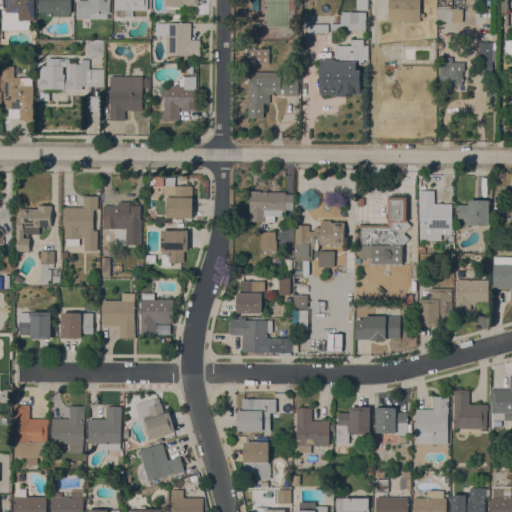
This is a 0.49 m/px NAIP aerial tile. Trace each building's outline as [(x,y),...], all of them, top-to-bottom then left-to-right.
[(33,0),(33,20),(29,20),(29,30),(1,30),(1,10),(5,10),(5,0),(33,0)] [(38,0),(71,0),(71,12),(68,13),(68,16),(52,16),(52,12),(39,12),(38,0)] [(109,0),(109,14),(106,14),(106,19),(76,18),(77,0),(88,1),(88,0),(109,0)] [(118,11),(114,11),(114,0),(147,0),(147,10),(132,10),(132,16),(118,16),(118,11)] [(356,0),(367,0),(367,10),(356,10),(356,0)] [(420,0),(420,13),(424,13),(424,18),(420,18),(420,22),(388,22),(388,0),(420,0)] [(437,8),(456,8),(456,7),(460,7),(459,22),(451,22),(451,21),(437,21),(437,8)] [(365,30),(341,30),(341,31),(331,31),(331,23),(340,23),(340,15),(341,15),(341,12),(365,12),(365,30)] [(166,23),(190,23),(190,40),(200,40),(200,55),(166,55),(166,23)] [(328,33),(310,33),(310,24),(328,24),(328,33)] [(320,60),(335,60),(336,45),(351,45),(351,39),(363,39),(363,45),(368,45),(367,60),(363,60),(363,62),(356,62),(356,70),(361,70),(360,94),(345,94),(345,97),(337,97),(337,95),(319,95),(320,60)] [(103,42),(103,56),(86,56),(85,42),(103,42)] [(492,73),(478,73),(478,65),(478,59),(475,59),(475,51),(478,51),(479,42),(492,42),(492,73)] [(269,64),(249,64),(249,49),(269,49),(269,64)] [(439,83),(439,61),(447,62),(448,56),(453,57),(453,62),(464,62),(464,71),(462,71),(462,79),(463,79),(463,80),(462,80),(462,83),(439,83)] [(46,65),(46,58),(59,58),(59,66),(62,66),(62,74),(64,74),(64,79),(68,79),(68,63),(80,63),(80,59),(89,60),(89,69),(103,69),(102,86),(81,86),(81,90),(39,89),(40,65),(46,65)] [(13,66),(13,73),(28,73),(28,77),(32,78),(32,85),(33,85),(32,120),(18,120),(18,118),(8,118),(8,108),(4,108),(4,78),(0,78),(1,66),(13,66)] [(248,72),(281,72),(281,83),(284,83),(284,78),(297,79),(297,96),(283,96),(283,94),(270,94),(270,103),(263,103),(263,118),(248,118),(248,72)] [(142,76),(142,111),(124,111),(124,120),(109,120),(110,76),(142,76)] [(196,77),(196,86),(198,87),(197,111),(181,111),(181,107),(179,107),(179,122),(163,122),(164,85),(180,86),(180,77),(184,77),(184,76),(196,77)] [(169,177),(169,188),(192,188),(192,218),(167,218),(167,196),(164,196),(164,185),(166,185),(166,177),(169,177)] [(451,203),(451,228),(452,228),(451,234),(419,234),(419,208),(419,194),(418,194),(418,190),(434,190),(434,203),(451,203)] [(285,194),(293,194),(293,209),(285,210),(285,212),(282,212),(282,216),(274,216),(274,222),(249,222),(249,191),(260,191),(260,192),(285,192),(285,194)] [(64,207),(83,207),(83,196),(97,196),(97,210),(93,210),(93,230),(97,230),(96,251),(84,251),(84,237),(80,237),(80,238),(79,238),(79,246),(65,246),(65,238),(64,238),(64,207)] [(372,264),(372,258),(365,258),(365,260),(360,260),(360,263),(355,263),(355,258),(359,258),(359,245),(360,245),(360,228),(359,228),(359,225),(387,225),(388,197),(406,197),(406,221),(411,226),(403,234),(409,239),(402,246),(402,264),(380,264),(372,264)] [(465,225),(465,218),(461,218),(461,216),(457,216),(457,205),(468,205),(468,200),(489,200),(489,225),(465,225)] [(126,245),(126,229),(103,229),(103,205),(118,205),(118,202),(129,202),(129,205),(140,205),(140,221),(141,221),(141,245),(126,245)] [(37,209),(37,205),(51,206),(51,226),(38,226),(38,234),(23,234),(23,237),(29,237),(29,251),(16,251),(16,238),(15,238),(15,230),(16,230),(16,217),(20,218),(20,209),(37,209)] [(309,225),(309,231),(314,231),(314,227),(320,228),(320,220),(330,220),(330,222),(344,222),(344,245),(318,244),(318,250),(314,250),(314,248),(312,248),(312,261),(295,261),(295,257),(294,257),(295,225),(309,225)] [(161,230),(188,231),(188,251),(184,251),(183,263),(171,262),(171,267),(162,267),(162,251),(161,251),(161,230)] [(262,252),(262,232),(275,232),(275,240),(276,240),(276,252),(262,252)] [(54,251),(53,268),(48,268),(48,269),(51,269),(50,281),(47,281),(47,285),(41,285),(42,263),(40,263),(40,250),(54,251)] [(334,267),(318,267),(318,251),(334,251),(334,267)] [(155,255),(155,263),(146,263),(146,255),(155,255)] [(109,277),(101,277),(101,274),(100,274),(100,257),(110,258),(109,277)] [(511,302),(510,302),(510,288),(493,288),(493,264),(511,264),(511,302)] [(59,282),(52,282),(52,269),(60,269),(59,282)] [(23,279),(19,285),(13,282),(17,275),(23,279)] [(280,281),(282,281),(282,277),(286,277),(286,281),(291,282),(290,298),(279,297),(280,281)] [(262,313),(237,313),(237,293),(241,293),(241,281),(262,281),(262,279),(269,279),(269,291),(262,291),(262,298),(262,313)] [(471,304),(470,317),(455,317),(455,291),(455,283),(456,283),(456,279),(488,280),(488,304),(471,304)] [(419,326),(419,299),(429,299),(429,288),(452,288),(451,309),(450,309),(450,321),(439,320),(439,326),(419,326)] [(135,293),(134,321),(135,321),(134,334),(135,334),(135,338),(119,338),(120,326),(102,325),(103,300),(121,301),(121,293),(135,293)] [(154,299),(173,299),(173,323),(156,323),(156,336),(141,336),(141,293),(154,293),(154,299)] [(413,306),(403,306),(403,294),(413,294),(413,306)] [(307,295),(307,299),(309,299),(309,302),(307,302),(307,308),(293,308),(294,295),(307,295)] [(308,329),(293,329),(293,310),(308,310),(308,329)] [(51,339),(30,339),(30,334),(19,334),(19,313),(30,313),(30,312),(51,312),(51,339)] [(61,313),(93,313),(93,333),(81,333),(81,338),(61,338),(61,313)] [(355,320),(363,320),(363,316),(400,316),(400,338),(386,339),(386,340),(370,340),(370,339),(356,339),(355,320)] [(246,319),(246,320),(272,320),(272,333),(267,333),(267,338),(292,339),(292,353),(242,352),(242,335),(230,335),(230,318),(230,317),(246,317),(246,319)] [(155,334),(169,334),(170,324),(156,324),(155,334)] [(504,412),(492,412),(492,394),(491,394),(490,389),(509,389),(509,375),(511,375),(511,420),(504,420),(504,412)] [(453,428),(454,395),(453,395),(453,390),(469,390),(469,404),(488,404),(488,410),(486,410),(486,429),(453,428)] [(415,444),(415,409),(432,409),(432,396),(449,396),(448,401),(448,414),(447,414),(447,444),(415,444)] [(158,397),(163,414),(169,412),(175,432),(150,440),(143,420),(141,421),(135,405),(158,397)] [(276,413),(270,413),(270,431),(259,431),(259,429),(243,429),(243,431),(236,431),(236,410),(242,410),(242,399),(276,399),(276,413)] [(15,404),(29,405),(29,418),(48,419),(48,424),(47,424),(46,458),(37,457),(37,465),(27,465),(27,458),(14,457),(15,404)] [(69,419),(69,406),(84,406),(84,444),(83,444),(82,452),(69,452),(69,443),(51,443),(52,419),(69,419)] [(89,419),(106,419),(106,406),(121,406),(121,443),(89,443),(89,419)] [(336,424),(338,424),(338,412),(349,413),(349,406),(370,406),(370,433),(349,433),(349,444),(336,443),(336,424)] [(397,433),(375,432),(375,407),(396,407),(396,412),(407,412),(407,424),(411,424),(411,434),(407,434),(407,435),(397,435),(397,433)] [(311,445),(311,452),(298,452),(298,445),(296,445),(296,412),(296,408),(311,408),(311,421),(328,421),(328,445),(311,445)] [(243,479),(244,442),(257,442),(257,437),(267,438),(267,442),(268,442),(268,464),(270,464),(269,479),(243,479)] [(145,469),(139,450),(163,443),(168,460),(180,456),(184,470),(148,481),(145,469)] [(511,497),(511,511),(491,511),(491,497),(493,497),(493,486),(510,486),(510,497),(511,497)] [(452,511),(452,494),(466,494),(466,496),(469,496),(469,487),(485,488),(485,511),(452,511)] [(203,498),(203,511),(170,511),(170,489),(183,490),(183,498),(203,498)] [(277,489),(291,489),(290,504),(277,503),(277,489)] [(70,497),(70,490),(83,490),(83,497),(84,497),(83,511),(50,511),(51,497),(70,497)] [(46,496),(46,511),(13,511),(14,496),(46,496)] [(335,511),(336,497),(369,497),(368,511),(335,511)] [(376,511),(376,497),(408,497),(408,511),(376,511)] [(414,511),(414,497),(446,498),(446,511),(414,511)] [(326,511),(327,505),(315,505),(315,502),(296,501),(295,511),(326,511)]
